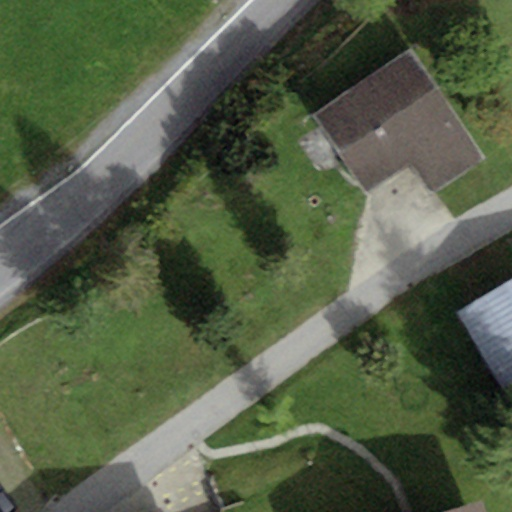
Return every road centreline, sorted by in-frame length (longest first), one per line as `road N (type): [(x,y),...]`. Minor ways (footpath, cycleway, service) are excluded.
road 1 (residential): [(67,511),(511,205)]
road 2 (residential): [(284,0),(97,186),(0,264)]
